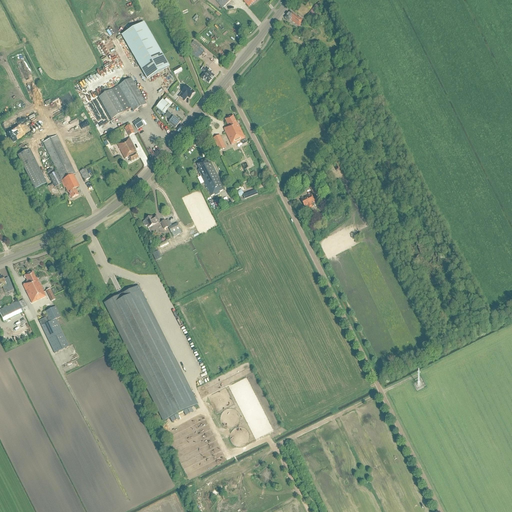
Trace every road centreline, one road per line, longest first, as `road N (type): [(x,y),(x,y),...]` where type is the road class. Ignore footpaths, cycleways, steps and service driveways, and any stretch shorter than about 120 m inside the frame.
road 1 (unclassified): [(440,511),(221,85)]
road 2 (tertiary): [(0,261),(108,212),(221,85)]
road 3 (track): [(379,393),(213,477),(195,477)]
